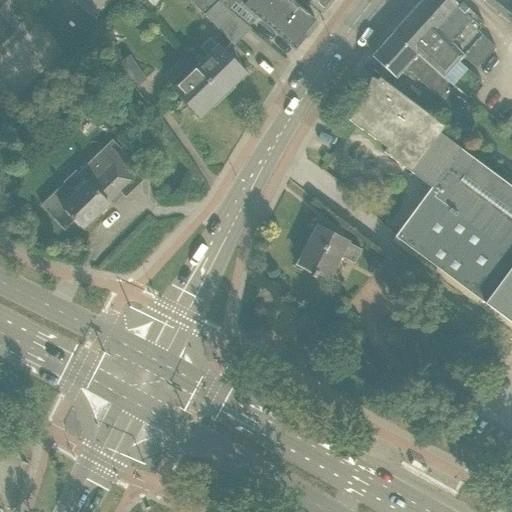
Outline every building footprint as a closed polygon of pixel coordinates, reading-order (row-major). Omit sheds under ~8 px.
[(112,0),(73,0),(92,19),(112,0)] [(155,0),(135,0),(149,13),(159,3),(155,0)] [(189,0),(204,15),(231,44),(249,27),(218,2),(215,0),(189,0)] [(215,0),(218,2),(249,27),(257,18),(265,25),(292,48),(315,21),(290,0),(215,0)] [(308,0),(322,12),(332,0),(308,0)] [(423,0),(417,8),(393,34),(449,84),(466,98),(480,81),(458,64),(463,58),(476,70),(495,48),(476,31),(484,24),(461,3),(459,6),(452,0),(423,0)] [(509,21),(511,17),(511,8),(501,0),(484,0),(483,2),(509,21)] [(35,21),(0,53),(0,60),(24,86),(63,51),(35,21)] [(393,34),(372,57),(394,77),(403,67),(436,97),(453,113),(466,98),(449,84),(393,34)] [(214,42),(212,43),(208,38),(199,47),(203,52),(202,53),(208,60),(198,69),(215,87),(222,94),(243,73),(214,42)] [(136,87),(146,79),(127,56),(118,64),(136,87)] [(222,94),(215,87),(198,69),(185,82),(179,76),(169,85),(199,116),(222,94)] [(444,127),(396,91),(379,78),(377,81),(371,78),(369,81),(368,81),(363,87),(366,90),(365,93),(367,94),(348,120),(386,149),(383,153),(431,188),(394,237),(484,305),(511,266),(511,188),(439,134),(444,127)] [(511,114),(503,125),(511,132),(511,114)] [(130,180),(116,166),(101,150),(77,173),(85,182),(75,192),(66,183),(41,208),(63,229),(73,220),(82,229),(108,204),(107,203),(130,180)] [(354,264),(362,250),(318,228),(306,250),(304,248),(295,265),(312,274),(311,276),(315,278),(318,273),(327,278),(339,256),(354,264)] [(398,296),(412,277),(385,256),(370,274),(398,296)] [(511,266),(484,305),(511,326),(511,266)]
